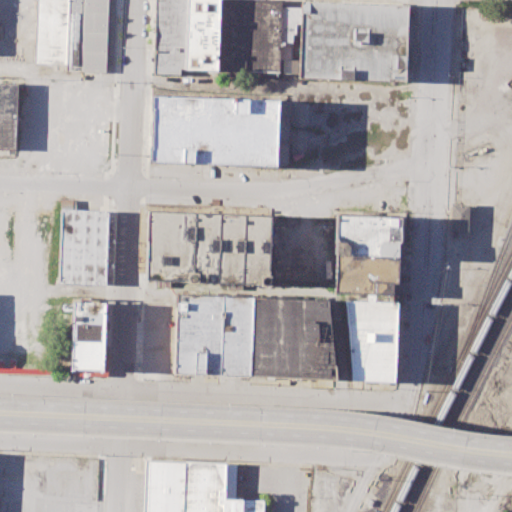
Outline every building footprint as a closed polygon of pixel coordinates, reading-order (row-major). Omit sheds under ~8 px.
[(36,0),(67,0),(65,63),(34,62),(36,0)] [(65,70),(79,71),(81,0),(67,0),(65,63),(65,70)] [(81,0),(107,0),(105,72),(79,71),(81,0)] [(155,0),(185,0),(184,68),(179,69),(179,73),(154,72),(155,0)] [(185,0),(218,0),(217,70),(184,68),(185,0)] [(218,0),(281,0),(281,6),(279,58),(279,71),(217,70),(218,0)] [(301,0),(406,5),(404,80),(299,76),(300,23),(300,7),(301,0)] [(281,6),(300,7),(300,23),(295,23),(295,33),(292,33),(291,59),(279,58),(281,6)] [(0,82),(17,82),(15,149),(0,148),(0,82)] [(151,95),(277,100),(275,165),(149,160),(151,95)] [(452,204),(470,204),(470,209),(468,209),(468,230),(451,230),(452,204)] [(60,209),(57,282),(105,283),(108,211),(60,209)] [(243,213),(147,210),(145,279),(241,282),(243,213)] [(243,213),(270,214),(268,283),(241,282),(243,213)] [(336,214),(399,216),(397,256),(335,253),(336,214)] [(335,253),(334,293),(396,295),(397,256),(335,253)] [(175,293),(251,296),(248,376),(173,373),(175,293)] [(251,296),(326,299),(334,380),(248,376),(251,296)] [(343,300),(350,379),(393,380),(395,301),(343,300)] [(102,372),(105,302),(72,301),(70,371),(102,372)] [(143,460),(141,511),(263,511),(264,500),(226,499),(227,462),(143,460)]
